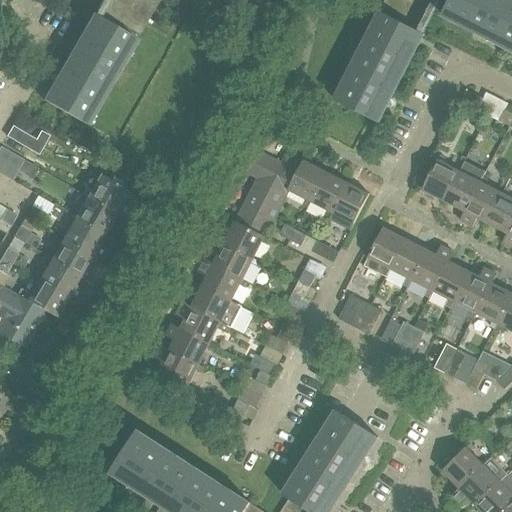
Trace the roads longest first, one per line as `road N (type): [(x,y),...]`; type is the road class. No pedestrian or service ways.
road 1 (residential): [(411,488),(464,399),(316,324)]
road 2 (residential): [(511,88),(461,63),(404,174)]
road 3 (residential): [(382,196),(511,264)]
road 4 (residential): [(316,324),(382,196)]
road 5 (residential): [(254,447),(316,324)]
road 6 (residential): [(0,112),(41,36),(0,11)]
